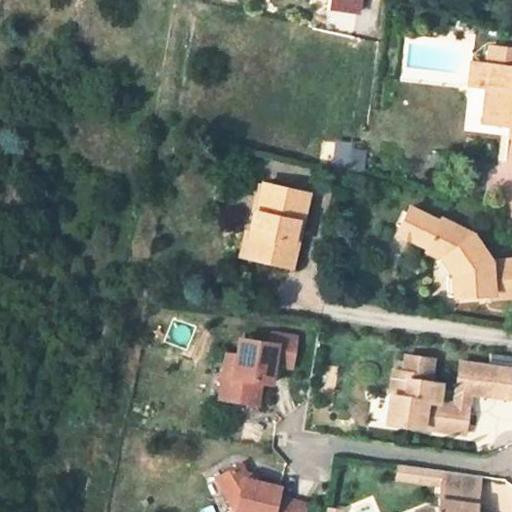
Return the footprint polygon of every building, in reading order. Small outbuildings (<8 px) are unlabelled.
[(333,0),(332,9),(351,11),(362,13),(363,0),(333,0)] [(323,27),(329,28),(332,9),(326,8),(323,27)] [(351,11),(332,9),(329,28),(348,31),(351,11)] [(486,63),(472,61),(468,83),(485,85),(480,120),(501,122),(501,115),(509,116),(506,134),(511,134),(511,48),(488,45),(486,63)] [(353,143),(338,141),(335,167),(350,169),(353,143)] [(362,170),(364,151),(348,149),(346,168),(362,170)] [(249,233),(242,231),(237,254),(293,267),(298,244),(293,243),(298,223),(302,224),(308,194),(259,183),(249,233)] [(452,275),(454,296),(476,294),(476,288),(490,287),(490,297),(511,296),(511,260),(488,261),(471,235),(438,219),(437,221),(408,207),(396,232),(424,246),(423,248),(439,256),(452,275)] [(205,352),(203,373),(217,375),(213,398),(238,401),(240,381),(252,383),(254,365),(271,367),(275,337),(246,334),(245,344),(223,341),(222,354),(205,352)] [(392,371),(386,424),(465,433),(468,406),(454,404),(439,402),(441,384),(429,382),(432,360),(404,356),(403,372),(392,371)] [(457,382),(469,384),(468,392),(470,393),(508,398),(511,369),(460,362),(457,382)] [(200,396),(213,398),(217,375),(203,373),(200,396)] [(468,392),(469,384),(457,382),(454,404),(468,406),(470,393),(468,392)] [(296,511),(298,499),(258,494),(259,483),(237,480),(226,461),(201,480),(213,496),(211,502),(221,511),(296,511)] [(388,479),(409,482),(410,467),(389,465),(388,479)] [(409,482),(432,486),(435,471),(410,467),(409,482)] [(435,471),(432,486),(430,509),(415,507),(405,511),(465,511),(474,476),(435,471)] [(198,511),(213,511),(209,499),(196,504),(198,511)]
